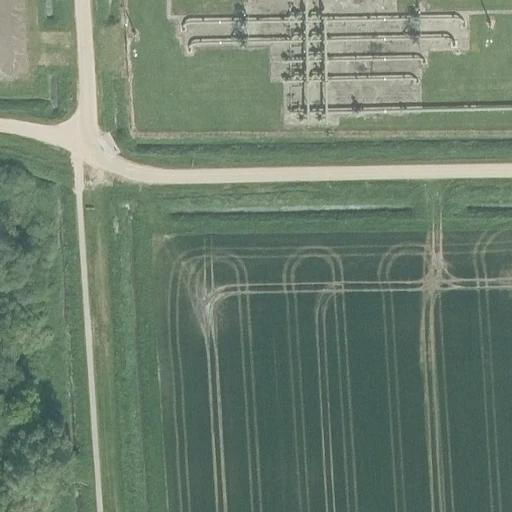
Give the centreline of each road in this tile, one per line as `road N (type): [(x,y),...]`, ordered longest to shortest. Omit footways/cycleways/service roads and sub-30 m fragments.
road 1 (unclassified): [(511,176),(145,185),(118,181),(83,156)]
road 2 (unclassified): [(83,156),(89,95),(82,0)]
